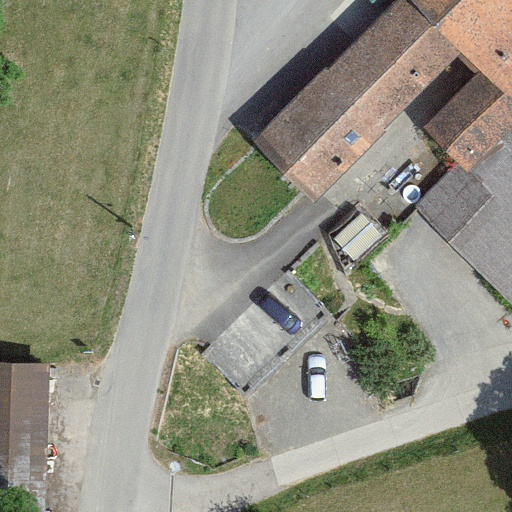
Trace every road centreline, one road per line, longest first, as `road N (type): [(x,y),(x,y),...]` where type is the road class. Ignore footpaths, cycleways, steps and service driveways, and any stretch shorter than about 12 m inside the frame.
road 1 (tertiary): [(204,0),(199,87),(98,511)]
road 2 (track): [(511,389),(190,504),(98,511)]
